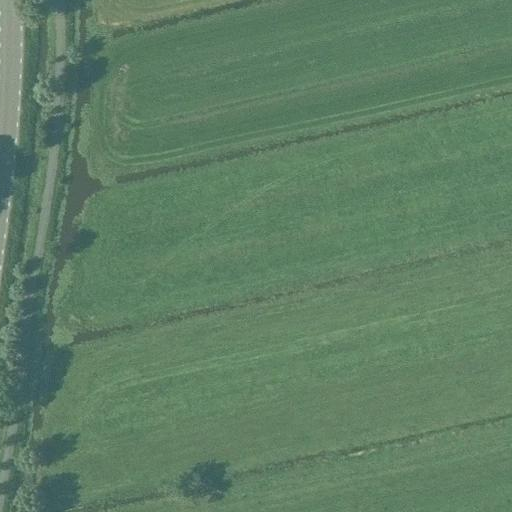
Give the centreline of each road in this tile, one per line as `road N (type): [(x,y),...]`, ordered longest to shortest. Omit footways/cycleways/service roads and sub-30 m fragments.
road 1 (unclassified): [(0,499),(50,179),(60,0)]
road 2 (tertiary): [(0,201),(12,0)]
